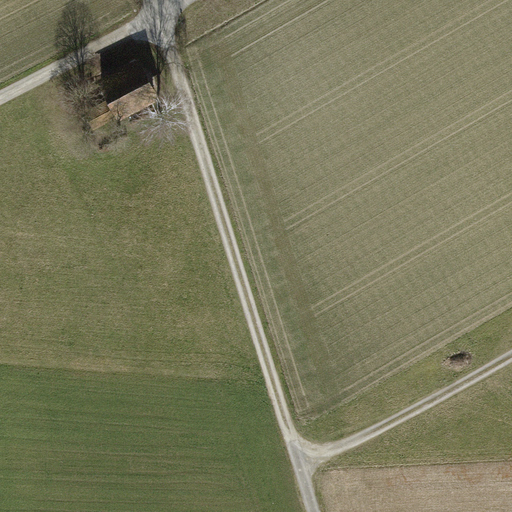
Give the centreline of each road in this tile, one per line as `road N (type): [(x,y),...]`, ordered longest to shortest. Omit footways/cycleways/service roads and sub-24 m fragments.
road 1 (track): [(0,95),(161,10),(314,511)]
road 2 (track): [(511,357),(301,467)]
